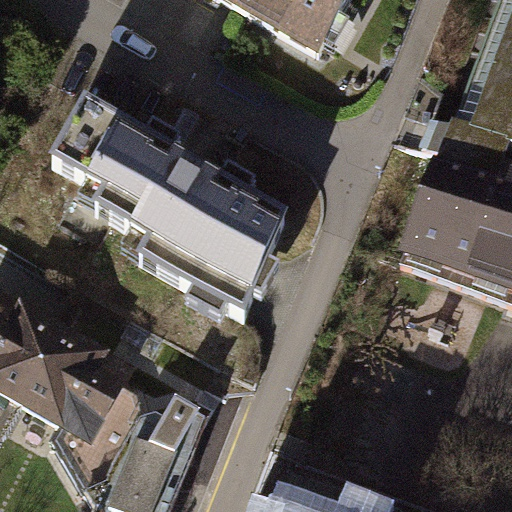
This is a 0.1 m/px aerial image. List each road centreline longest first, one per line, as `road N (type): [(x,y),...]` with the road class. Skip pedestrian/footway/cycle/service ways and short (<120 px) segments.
road 1 (residential): [(223,511),(361,176)]
road 2 (residential): [(71,0),(206,89),(361,176)]
